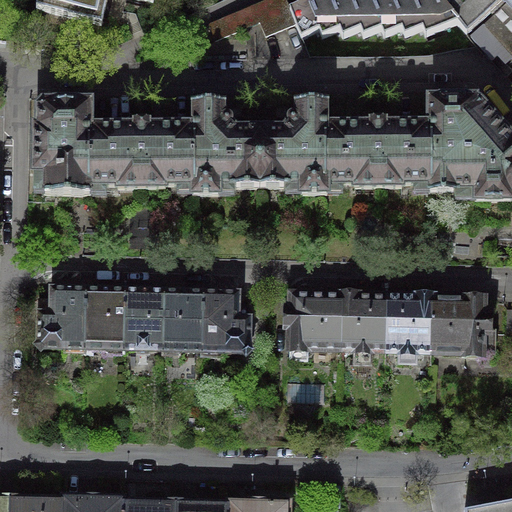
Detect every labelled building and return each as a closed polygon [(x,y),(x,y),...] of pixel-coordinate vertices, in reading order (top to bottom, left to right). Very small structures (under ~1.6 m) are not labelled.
[(38,0),(36,10),(101,26),(107,0),(135,0),(153,4),(153,5),(164,0),(38,0)] [(296,26),(290,12),(285,0),(271,0),(209,26),(216,42),(260,24),(263,31),(266,38),(296,26)] [(436,0),(318,0),(290,12),(296,26),(302,40),(319,32),(322,39),(340,32),(343,39),(361,32),(364,39),(381,32),(384,38),(402,31),(405,38),(423,31),(426,38),(457,25),(466,36),(467,35),(436,0)] [(436,0),(467,35),(507,0),(436,0)] [(511,0),(507,0),(467,35),(500,74),(511,63),(511,0)] [(437,128),(431,133),(431,195),(457,195),(457,192),(476,192),(476,203),(511,203),(511,198),(511,197),(511,141),(511,142),(485,111),(484,111),(484,110),(484,109),(484,108),(483,107),(483,106),(482,105),(480,104),(479,103),(478,103),(476,102),(475,102),(466,102),(466,101),(453,101),(439,101),(439,102),(430,102),(430,120),(433,122),(436,122),(437,128)] [(88,197),(88,136),(83,131),(83,125),(86,125),(90,121),(90,105),(77,105),(66,105),(54,105),(54,106),(41,106),(38,108),(38,129),(35,129),(34,174),(34,196),(45,196),(88,197)] [(325,197),(325,135),(319,129),(319,126),(327,120),(327,105),(311,105),(296,106),(296,119),(295,119),(294,118),(293,118),(292,118),(291,119),(290,119),(289,120),(288,121),(288,122),(288,123),(288,124),(288,125),(288,126),(289,127),(284,133),(260,133),(260,190),(286,190),(288,187),(301,187),(302,197),(325,197)] [(202,128),(194,136),(195,197),(218,197),(218,188),(231,188),(233,190),(260,190),(260,133),(236,133),(230,126),(231,125),(231,124),(231,123),(231,122),(231,121),(230,120),(229,119),(228,119),(226,118),(225,119),(224,119),(224,120),(224,106),(208,106),(193,106),(193,121),(199,125),(202,125),(202,128)] [(431,195),(431,133),(430,134),(430,136),(425,136),(425,132),(421,128),(378,128),(335,129),(331,133),(331,136),(326,136),(325,135),(325,197),(327,197),(327,187),(355,187),(355,190),(401,189),(401,186),(430,186),(430,195),(431,195)] [(195,197),(194,136),(194,137),(189,137),(189,134),(184,129),(142,130),(99,130),(95,134),(95,138),(90,138),(88,136),(88,197),(90,197),(90,188),(118,188),(118,191),(165,190),(165,187),(193,187),(193,197),(195,197)] [(84,356),(86,291),(85,291),(85,292),(54,291),(54,290),(51,290),(51,293),(51,303),(45,303),(39,303),(39,315),(38,317),(38,350),(66,350),(66,343),(83,343),(83,356),(84,356)] [(86,291),(84,356),(86,356),(86,351),(108,351),(109,344),(122,345),(122,357),(123,357),(125,292),(124,292),(110,292),(106,292),(101,292),(87,292),(87,291),(86,291)] [(127,293),(127,292),(125,292),(123,357),(125,357),(125,352),(163,353),(165,293),(163,293),(150,293),(145,293),(140,292),(140,293),(127,293)] [(166,294),(166,293),(165,293),(163,353),(164,353),(164,346),(178,347),(178,354),(202,354),(204,294),(202,294),(189,294),(184,294),(179,293),(179,294),(166,294)] [(204,294),(202,354),(203,354),(203,347),(221,347),(221,355),(249,355),(250,308),(244,308),(238,308),(238,297),(239,297),(239,295),(236,295),(205,294),(204,294)] [(307,351),(340,352),(342,298),(341,298),(341,299),(292,297),(291,312),(289,312),(288,320),(288,329),(291,329),(290,351),(291,351),(291,362),(307,362),(307,351)] [(342,298),(340,352),(354,352),(354,367),(371,367),(372,353),(385,353),(387,300),(357,299),(349,298),(342,298)] [(387,300),(385,353),(400,354),(400,365),(415,365),(416,354),(430,354),(432,301),(424,300),(416,300),(387,300)] [(432,301),(430,354),(481,356),(481,354),(494,354),(495,332),(488,332),(488,325),(488,317),(483,317),(483,302),(432,301)] [(0,511),(9,511),(10,498),(1,497),(1,498),(0,497),(0,511)] [(10,498),(9,511),(62,511),(62,497),(61,497),(61,500),(40,499),(19,499),(19,498),(10,498)] [(62,497),(62,511),(122,511),(123,498),(104,498),(104,497),(93,497),(82,497),(62,497)] [(125,501),(125,498),(123,498),(122,511),(175,511),(176,502),(166,502),(145,502),(125,501)] [(176,502),(175,511),(228,511),(228,501),(227,501),(227,504),(206,503),(185,503),(185,502),(176,502)] [(248,501),(228,501),(228,511),(290,511),(290,503),(270,502),(270,501),(259,501),(248,501)] [(511,511),(511,503),(464,511),(511,511)]
